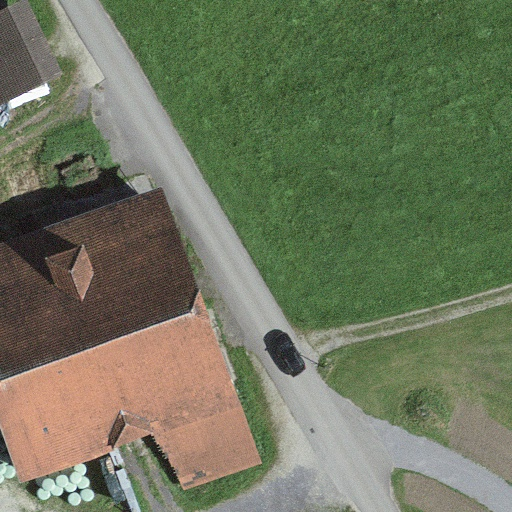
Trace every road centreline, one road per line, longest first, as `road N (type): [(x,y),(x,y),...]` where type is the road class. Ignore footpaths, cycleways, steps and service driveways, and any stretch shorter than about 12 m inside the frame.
road 1 (unclassified): [(379,511),(63,0)]
road 2 (unknown): [(282,348),(511,285)]
road 3 (track): [(329,423),(444,466),(511,511)]
